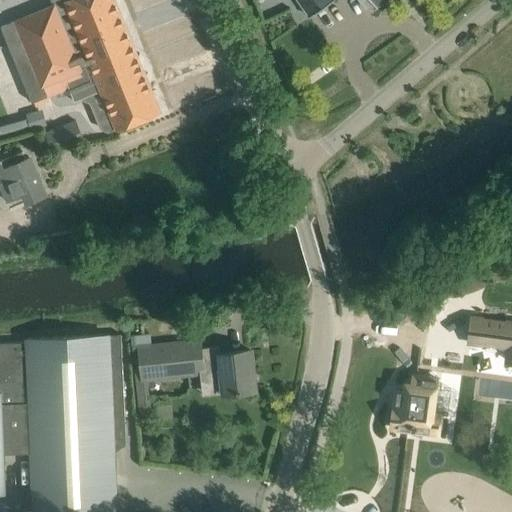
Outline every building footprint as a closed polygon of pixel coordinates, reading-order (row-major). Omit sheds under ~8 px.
[(159,112),(113,0),(50,0),(53,6),(1,28),(31,102),(68,87),(74,101),(101,90),(117,129),(159,112)] [(297,0),(310,17),(333,0),(297,0)] [(359,0),(366,9),(374,3),(376,7),(385,0),(359,0)] [(0,138),(46,127),(42,109),(25,113),(27,119),(0,126),(0,138)] [(44,133),(53,155),(84,143),(75,121),(44,133)] [(46,198),(29,158),(25,160),(22,152),(0,161),(0,186),(7,203),(22,198),(26,207),(46,198)] [(511,319),(470,315),(468,337),(509,341),(507,356),(511,356),(511,319)] [(126,445),(121,334),(28,338),(28,341),(0,342),(0,494),(5,494),(1,405),(31,404),(31,410),(8,411),(10,442),(5,442),(6,454),(32,452),(34,479),(35,511),(115,508),(114,476),(114,452),(126,445)] [(150,334),(131,336),(132,348),(138,348),(139,368),(134,369),(138,411),(146,410),(147,426),(152,425),(147,378),(194,374),(193,357),(203,357),(202,347),(201,347),(200,339),(151,344),(150,334)] [(219,346),(202,347),(203,357),(204,373),(205,381),(221,379),(223,393),(255,390),(253,373),(250,373),(247,352),(250,352),(250,350),(220,353),(219,346)] [(394,406),(391,425),(436,431),(438,411),(430,410),(435,375),(413,373),(412,382),(405,381),(402,406),(394,406)]
